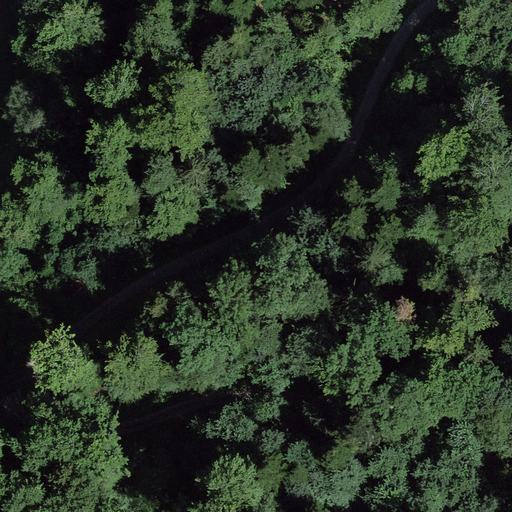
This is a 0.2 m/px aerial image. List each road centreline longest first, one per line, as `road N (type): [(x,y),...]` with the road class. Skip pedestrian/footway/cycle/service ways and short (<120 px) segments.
road 1 (track): [(38,371),(64,334),(121,294),(287,212),(336,170),(391,49),(425,0)]
road 2 (track): [(347,408),(307,396),(230,394),(112,428),(82,426),(47,408),(38,371)]
road 3 (track): [(511,425),(347,408)]
